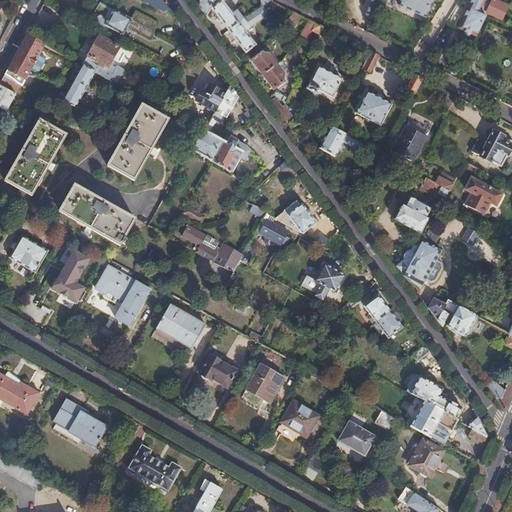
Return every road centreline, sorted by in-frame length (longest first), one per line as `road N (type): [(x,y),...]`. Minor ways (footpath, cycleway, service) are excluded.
road 1 (residential): [(178,0),(494,419),(511,427)]
road 2 (secondary): [(324,511),(0,325)]
road 3 (residential): [(511,115),(286,0)]
